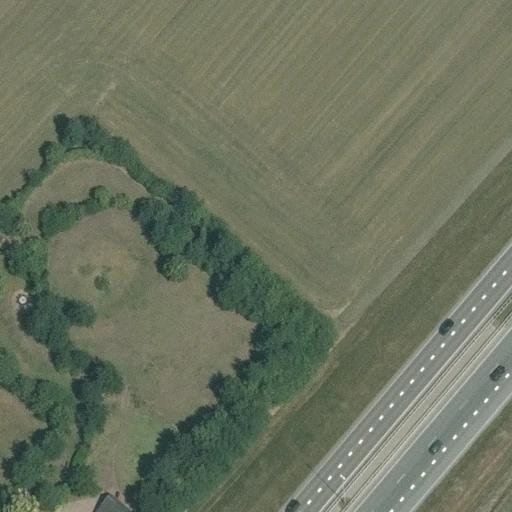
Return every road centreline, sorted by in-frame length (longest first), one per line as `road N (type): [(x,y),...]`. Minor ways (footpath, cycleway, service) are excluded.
road 1 (trunk): [(511,275),(309,511)]
road 2 (trunk): [(373,511),(511,348)]
